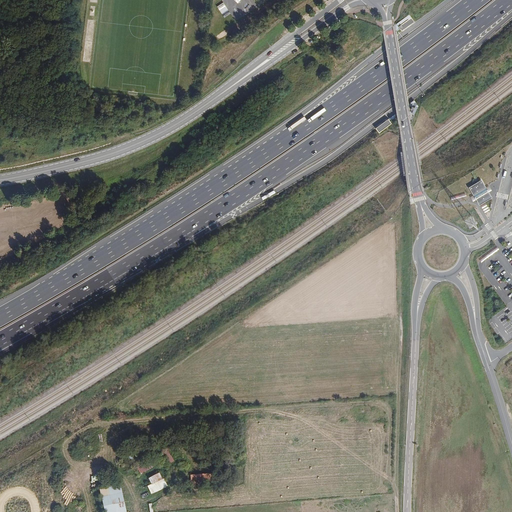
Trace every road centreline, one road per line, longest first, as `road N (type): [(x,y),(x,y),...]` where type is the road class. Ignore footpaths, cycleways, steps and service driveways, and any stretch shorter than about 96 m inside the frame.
road 1 (motorway): [(0,341),(321,140),(509,0)]
road 2 (motorway): [(475,0),(282,141),(0,316)]
road 3 (primary): [(0,181),(160,133),(298,37)]
road 4 (secondary): [(416,316),(407,511)]
road 5 (secondary): [(386,15),(420,204)]
road 6 (tertiary): [(475,321),(511,445)]
